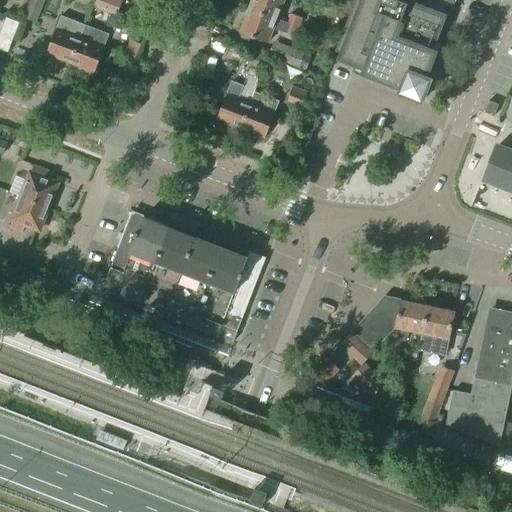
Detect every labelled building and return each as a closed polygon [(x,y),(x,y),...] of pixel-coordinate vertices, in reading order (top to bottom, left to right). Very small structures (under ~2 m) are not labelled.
[(37,23),(45,1),(43,0),(31,0),(24,19),(37,23)] [(116,16),(122,1),(117,0),(96,0),(94,8),(116,16)] [(276,20),(283,0),(252,0),(249,10),(276,20)] [(430,52),(434,42),(444,17),(399,0),(356,0),(335,52),(343,55),(341,59),(366,69),(365,74),(402,88),(399,94),(422,103),(431,80),(425,78),(435,53),(430,52)] [(267,44),(276,20),(249,10),(240,33),(267,44)] [(299,29),(299,28),(302,20),(291,15),(287,24),(299,29)] [(80,40),(85,27),(61,18),(55,31),(46,55),(70,64),(79,40),(80,40)] [(18,25),(6,20),(0,36),(0,50),(7,53),(18,25)] [(295,38),(299,29),(287,24),(284,34),(295,38)] [(94,73),(108,36),(85,27),(80,40),(79,40),(70,64),(94,73)] [(135,58),(140,45),(130,41),(125,54),(135,58)] [(274,44),(269,58),(298,69),(303,55),(274,44)] [(266,59),(251,53),(247,65),(262,70),(266,59)] [(237,101),(242,88),(231,84),(226,97),(216,121),(240,130),(249,106),(237,101)] [(302,109),(307,96),(292,90),(287,103),(302,109)] [(254,94),(250,106),(249,106),(240,130),(265,139),(279,103),(254,94)] [(489,102),(484,114),(493,118),(498,106),(489,102)] [(511,141),(508,152),(497,148),(485,179),(511,189),(511,141)] [(24,227),(27,228),(21,243),(30,247),(37,231),(39,232),(57,184),(50,182),(53,174),(33,167),(31,172),(30,172),(11,222),(12,222),(9,229),(22,234),(24,227)] [(173,235),(162,231),(164,226),(131,214),(104,283),(98,280),(94,291),(232,345),(263,265),(232,253),(230,257),(209,248),(210,245),(190,238),(188,240),(179,237),(180,234),(174,232),(173,235)] [(399,307),(400,302),(401,301),(384,297),(350,334),(351,335),(351,336),(341,346),(361,365),(371,355),(370,354),(387,335),(395,326),(399,307)] [(421,333),(427,308),(400,302),(399,307),(395,326),(387,335),(407,340),(409,331),(421,333)] [(454,314),(427,308),(421,333),(418,348),(445,354),(454,314)] [(511,317),(489,313),(471,396),(453,392),(446,426),(498,447),(511,383),(511,382),(511,317)] [(410,349),(408,357),(415,359),(417,351),(410,349)] [(434,424),(455,365),(443,361),(421,419),(434,424)] [(327,382),(337,370),(327,362),(317,373),(327,382)] [(367,368),(363,364),(351,378),(377,401),(384,382),(368,367),(367,368)] [(387,407),(393,390),(384,382),(377,401),(381,405),(387,407)] [(484,474),(494,448),(448,430),(438,456),(484,474)] [(262,503),(264,496),(251,491),(249,498),(246,505),(259,510),(262,503)]
